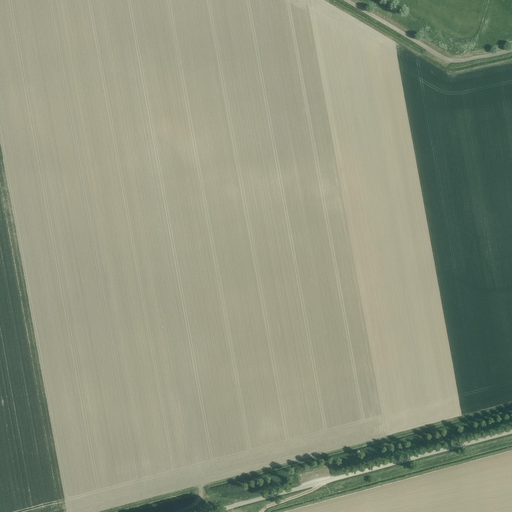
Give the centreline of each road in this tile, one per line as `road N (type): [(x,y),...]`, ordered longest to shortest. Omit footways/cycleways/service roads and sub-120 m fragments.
road 1 (unclassified): [(211,511),(511,433)]
road 2 (track): [(511,50),(453,61),(345,0)]
